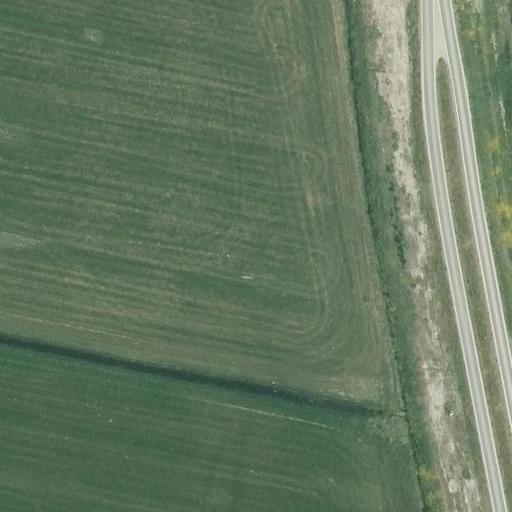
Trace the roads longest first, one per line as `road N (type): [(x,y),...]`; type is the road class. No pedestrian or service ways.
road 1 (tertiary): [(425,0),(441,198),(500,511)]
road 2 (tertiary): [(511,395),(443,0)]
